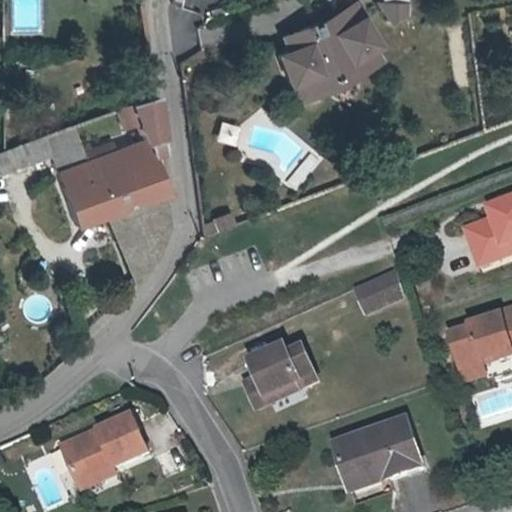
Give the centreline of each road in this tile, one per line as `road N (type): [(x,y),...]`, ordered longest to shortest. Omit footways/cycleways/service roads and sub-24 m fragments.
road 1 (residential): [(103,344),(173,255),(182,215),(156,0)]
road 2 (residential): [(103,344),(187,406),(223,461),(239,511)]
road 3 (residential): [(0,424),(76,374),(103,344)]
